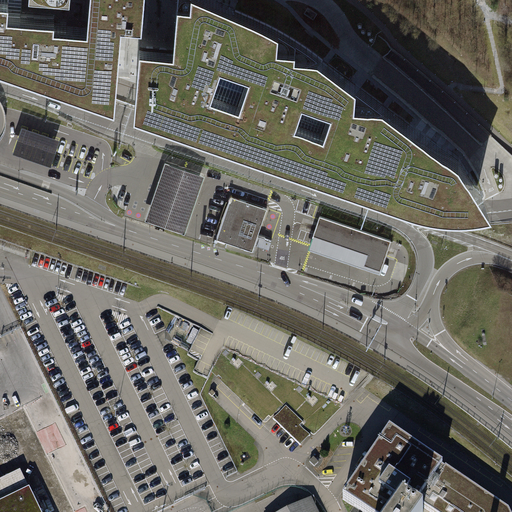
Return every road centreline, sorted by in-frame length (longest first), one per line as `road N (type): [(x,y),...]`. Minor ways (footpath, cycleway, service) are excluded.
road 1 (secondary): [(0,68),(364,198)]
road 2 (unclassified): [(318,294),(133,232)]
road 3 (motorway): [(364,198),(510,259)]
road 4 (secondary): [(364,198),(410,231),(425,254),(423,276),(396,320)]
road 5 (secondary): [(364,198),(444,214),(511,214)]
road 6 (unclassified): [(133,232),(78,198),(0,170)]
road 7 (unclassified): [(0,191),(133,232)]
road 8 (secondary): [(415,357),(511,431)]
